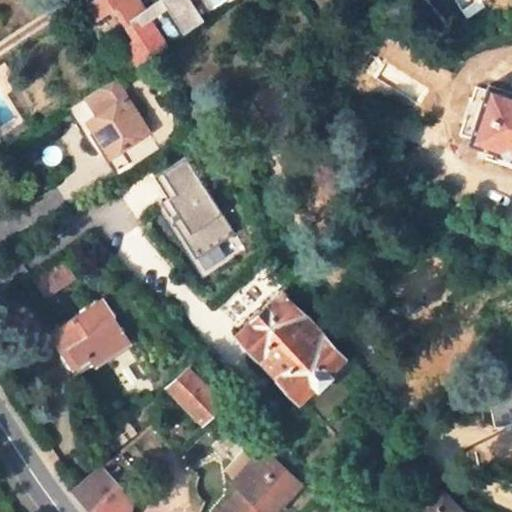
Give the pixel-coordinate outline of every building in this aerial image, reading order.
[(146,17),(134,0),(95,0),(87,6),(95,18),(115,5),(130,27),(130,28),(126,43),(122,46),(133,65),(137,62),(164,45),(146,17)] [(162,148),(116,76),(89,93),(108,124),(101,129),(118,155),(127,149),(136,164),(162,148)] [(511,157),(511,93),(489,85),(470,142),(511,157)] [(261,134),(236,108),(219,124),(243,150),(261,134)] [(235,234),(189,160),(159,179),(183,218),(177,222),(198,256),(235,234)] [(46,295),(74,279),(65,263),(37,279),(46,295)] [(341,360),(283,294),(276,300),(256,278),(224,306),(243,329),(238,333),(299,399),(313,386),(315,388),(332,373),(330,370),(341,360)] [(73,368),(90,358),(96,367),(129,347),(100,302),(51,333),(73,368)] [(202,423),(222,405),(188,368),(168,386),(202,423)] [(274,511),(300,486),(264,451),(233,483),(241,491),(221,511),(274,511)] [(129,511),(131,501),(100,467),(70,492),(89,511),(129,511)] [(461,511),(444,493),(422,511),(461,511)]
